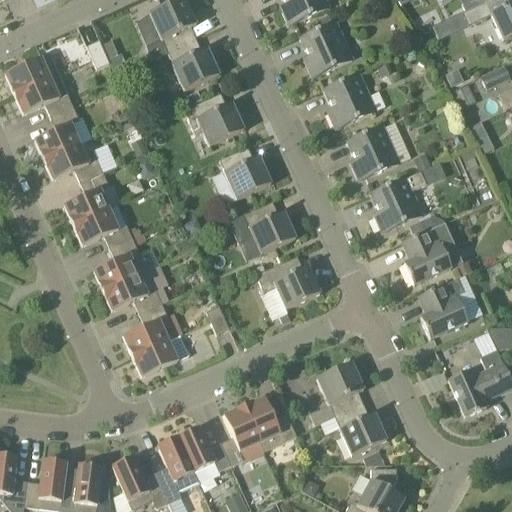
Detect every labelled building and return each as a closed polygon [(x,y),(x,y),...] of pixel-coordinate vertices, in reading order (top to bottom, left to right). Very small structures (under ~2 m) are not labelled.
[(329,11),(323,0),(280,0),(284,7),(280,9),(288,29),(329,11)] [(494,0),(395,0),(397,3),(407,19),(415,15),(442,3),(444,7),(459,0),(460,0),(467,13),(467,14),(494,0)] [(511,6),(507,9),(502,0),(494,0),(467,14),(467,13),(462,16),(467,28),(490,17),(503,44),(511,39),(511,6)] [(151,63),(167,56),(195,43),(190,31),(195,29),(183,2),(149,17),(160,43),(145,50),(151,63)] [(335,26),(299,42),(307,59),(303,61),(312,81),(352,63),(335,26)] [(195,43),(167,56),(172,67),(171,67),(184,95),(218,79),(206,52),(201,54),(195,43)] [(109,67),(99,44),(86,50),(96,73),(109,67)] [(115,78),(128,72),(121,57),(118,58),(108,63),(115,78)] [(14,98),(58,78),(49,58),(4,78),(14,98)] [(388,66),(376,71),(380,81),(392,75),(388,66)] [(510,83),(504,69),(480,80),(486,94),(510,83)] [(73,111),(58,79),(58,78),(14,98),(23,119),(44,109),(50,121),(73,111)] [(378,95),(368,100),(359,78),(323,94),(331,111),(326,113),(335,133),(375,115),(375,114),(385,109),(378,95)] [(468,88),(452,95),(460,113),(476,106),(468,88)] [(505,113),(511,109),(511,91),(498,98),(505,113)] [(190,108),(202,103),(198,95),(187,100),(190,108)] [(220,97),(184,114),(195,139),(202,136),(208,150),(243,134),(230,107),(225,110),(220,97)] [(43,164),(79,148),(70,128),(79,124),(73,111),(50,121),(55,134),(34,143),(43,164)] [(399,167),(398,166),(410,161),(395,126),(383,132),(382,130),(346,146),(354,163),(350,165),(358,185),(399,167)] [(483,158),(491,154),(486,143),(484,144),(480,138),(472,141),(481,160),(484,158),(483,158)] [(113,162),(99,168),(92,154),(83,158),(79,148),(43,164),(52,184),(74,175),(79,187),(102,177),(102,176),(116,170),(113,162)] [(236,204),(270,188),(258,161),(253,163),(247,151),(219,164),(224,176),(223,176),(236,204)] [(420,175),(431,170),(425,157),(414,162),(420,175)] [(369,198),(377,215),(373,217),(382,237),(422,219),(411,194),(426,188),(420,175),(369,198)] [(113,190),(108,189),(102,177),(79,187),(85,199),(63,209),(73,230),(107,214),(116,210),(116,208),(119,204),(113,190)] [(251,241),(260,258),(295,243),(282,216),(277,218),(272,206),(228,225),(238,247),(251,241)] [(132,242),(128,234),(126,230),(117,234),(107,214),(73,230),(82,250),(103,241),(109,253),(132,242)] [(195,221),(183,227),(189,240),(201,234),(195,221)] [(420,225),(409,230),(413,240),(424,235),(420,225)] [(402,246),(410,264),(403,267),(413,289),(450,272),(439,246),(451,240),(445,226),(424,235),(413,240),(402,246)] [(134,231),(128,234),(132,242),(138,239),(134,231)] [(138,239),(132,242),(135,248),(145,244),(142,237),(138,239)] [(135,248),(132,242),(109,253),(114,265),(93,275),(102,295),(147,275),(135,248)] [(285,313),(319,298),(307,270),(302,273),(296,261),(255,279),(263,297),(275,292),(285,313)] [(467,265),(455,271),(459,280),(472,274),(467,265)] [(138,318),(161,308),(147,275),(102,295),(111,316),(133,306),(138,318)] [(466,323),(456,301),(455,300),(463,296),(457,282),(418,300),(426,318),(420,321),(429,343),(467,326),(466,323)] [(132,361),(167,345),(158,325),(167,321),(161,308),(138,318),(144,331),(122,340),(132,361)] [(216,339),(229,333),(218,310),(206,316),(216,339)] [(511,331),(485,331),(496,354),(497,355),(511,351),(511,331)] [(141,381),(176,365),(188,360),(179,340),(167,345),(132,361),(141,381)] [(479,361),(485,375),(478,378),(475,371),(448,383),(464,421),(486,411),(483,405),(511,391),(511,389),(497,355),(496,354),(479,361)] [(334,421),(363,408),(358,397),(363,394),(350,367),(316,382),(328,410),(309,418),(314,429),(319,427),(320,428),(331,422),(334,421)] [(243,411),(263,455),(296,441),(286,418),(273,423),(264,402),(243,411)] [(363,408),(334,421),(339,432),(339,433),(351,460),(385,445),(373,417),(368,420),(363,408)] [(262,456),(263,455),(243,411),(222,420),(232,442),(220,447),(230,470),(243,465),(244,467),(263,458),(262,456)] [(230,470),(220,447),(207,453),(198,431),(177,440),(198,488),(199,489),(219,479),(218,476),(230,470)] [(185,511),(178,496),(198,488),(177,440),(157,450),(166,471),(154,477),(168,507),(170,511),(185,511)] [(0,508),(23,511),(26,486),(13,484),(16,461),(0,458),(0,498),(0,499),(0,508)] [(157,511),(168,507),(154,477),(142,482),(132,461),(112,470),(130,511),(136,511),(152,505),(155,511),(157,511)] [(64,477),(65,467),(42,464),(39,488),(26,486),(23,511),(31,511),(59,511),(62,490),(64,477)] [(109,511),(109,503),(97,502),(101,471),(78,469),(77,478),(64,477),(62,490),(59,511),(109,511)] [(397,511),(404,502),(390,494),(396,484),(396,473),(371,473),(371,484),(357,509),(351,506),(347,511),(397,511)] [(302,494),(313,499),(318,488),(307,483),(302,494)] [(227,511),(245,511),(238,497),(224,504),(227,511)]
